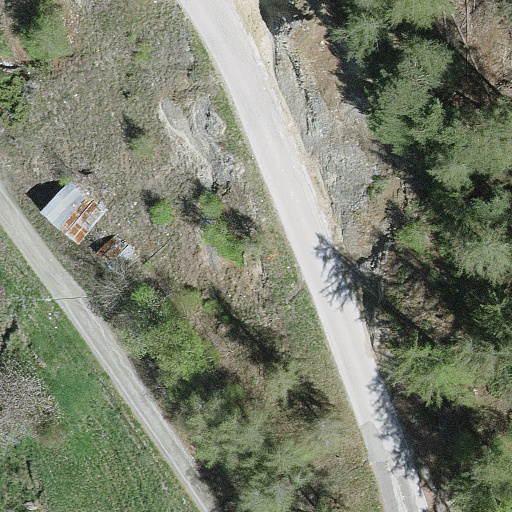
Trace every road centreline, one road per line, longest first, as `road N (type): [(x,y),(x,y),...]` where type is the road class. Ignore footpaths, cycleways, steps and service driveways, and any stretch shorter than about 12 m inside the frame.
road 1 (tertiary): [(201,0),(258,119),(361,389),(396,511)]
road 2 (residential): [(0,214),(194,511)]
